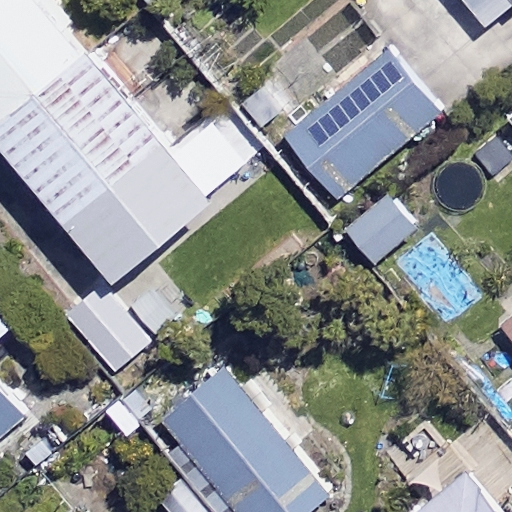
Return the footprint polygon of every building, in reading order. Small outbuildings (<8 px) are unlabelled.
[(51,0),(0,0),(0,137),(110,269),(208,187),(51,0)] [(466,0),(484,21),(509,0),(466,0)] [(436,116),(385,53),(284,135),(334,197),(436,116)] [(408,221),(382,188),(345,218),(371,251),(408,221)] [(154,335),(109,277),(72,305),(117,363),(154,335)] [(0,330),(13,320),(0,302),(0,330)] [(511,313),(499,326),(511,340),(511,313)] [(222,360),(147,422),(189,472),(167,490),(185,511),(221,511),(302,511),(330,489),(222,360)] [(0,433),(21,415),(0,389),(0,433)] [(496,511),(461,469),(410,511),(496,511)]
